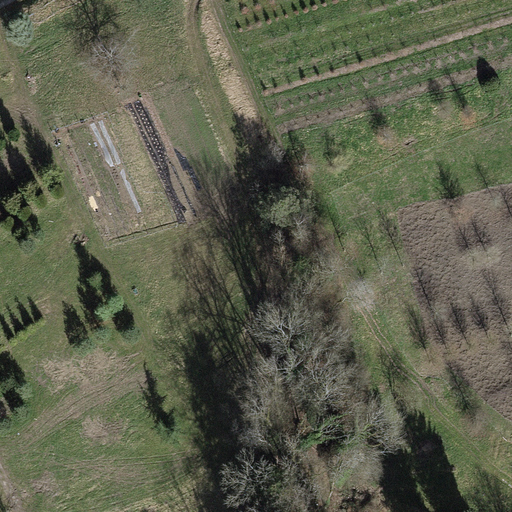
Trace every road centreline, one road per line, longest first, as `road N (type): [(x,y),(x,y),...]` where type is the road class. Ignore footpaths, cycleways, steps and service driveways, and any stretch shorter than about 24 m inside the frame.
road 1 (track): [(213,0),(368,318),(441,426),(511,483)]
road 2 (track): [(194,0),(200,64),(261,242),(265,275),(252,331),(260,459)]
